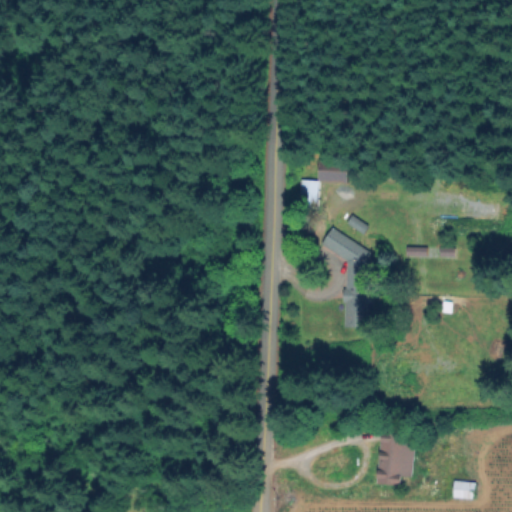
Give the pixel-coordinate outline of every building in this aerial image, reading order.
[(316,181),(347,182),(347,161),(316,160),(315,181),(298,181),(297,204),(315,204),(316,181)] [(360,235),(365,228),(350,217),(345,224),(360,235)] [(319,243),(361,274),(372,258),(330,228),(319,243)] [(368,311),(368,285),(341,285),(341,311),(368,311)] [(374,485),(397,487),(397,477),(408,478),(412,436),(378,433),(374,485)] [(472,500),(473,483),(451,482),(450,499),(472,500)]
